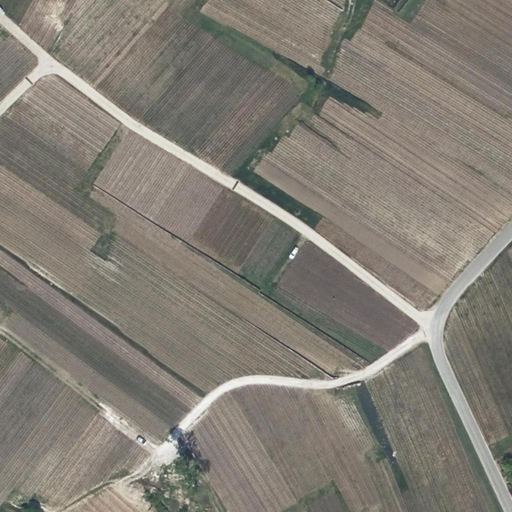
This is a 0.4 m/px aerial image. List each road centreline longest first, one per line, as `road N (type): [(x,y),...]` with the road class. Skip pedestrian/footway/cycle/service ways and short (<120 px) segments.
road 1 (track): [(437,328),(102,102),(0,12)]
road 2 (unknown): [(159,456),(236,379),(335,380),(437,328)]
road 3 (tertiary): [(511,511),(441,357),(437,328),(459,285),(511,231)]
